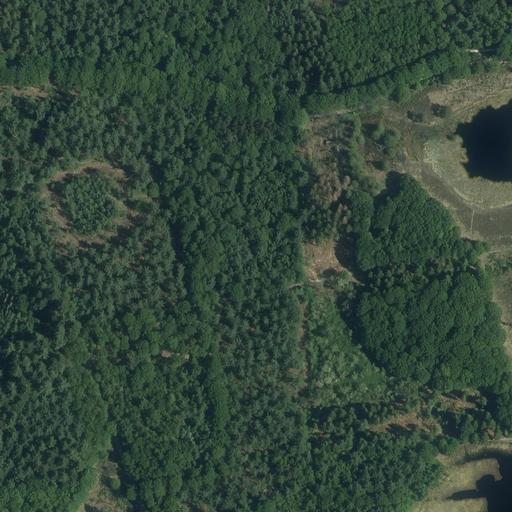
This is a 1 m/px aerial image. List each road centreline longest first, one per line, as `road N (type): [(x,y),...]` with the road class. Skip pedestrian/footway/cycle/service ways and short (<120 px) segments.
road 1 (unclassified): [(511,61),(454,67),(345,110),(303,116),(137,83),(0,74)]
road 2 (track): [(0,191),(76,334),(201,306)]
road 3 (track): [(201,306),(479,254)]
road 4 (track): [(140,511),(76,334),(0,352)]
road 5 (track): [(479,254),(511,377)]
